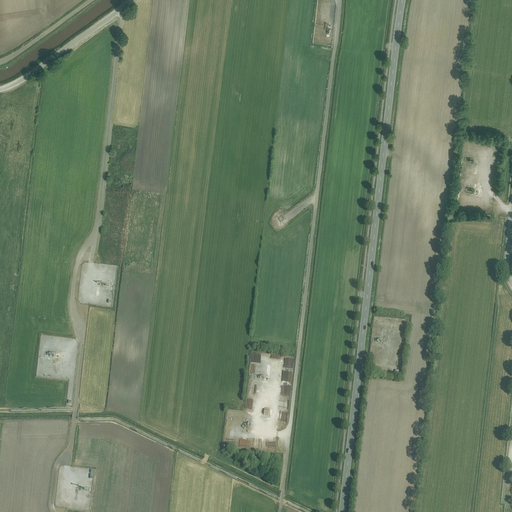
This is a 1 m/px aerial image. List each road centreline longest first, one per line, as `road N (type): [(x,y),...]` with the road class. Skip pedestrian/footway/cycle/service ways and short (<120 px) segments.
road 1 (secondary): [(402,0),(342,511)]
road 2 (track): [(338,0),(279,511)]
road 3 (track): [(122,8),(63,511)]
